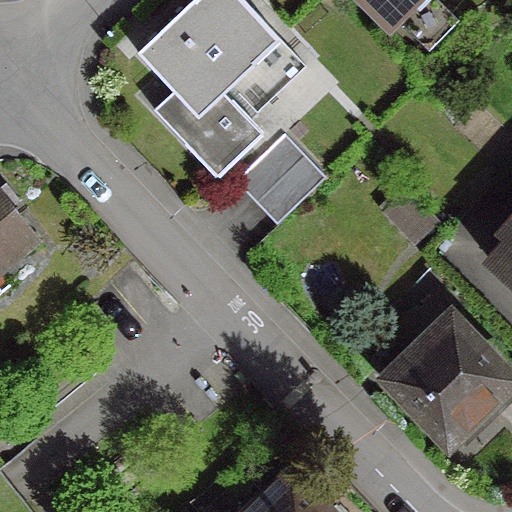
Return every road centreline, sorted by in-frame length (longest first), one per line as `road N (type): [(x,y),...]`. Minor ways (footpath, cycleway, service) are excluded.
road 1 (residential): [(7,83),(418,511)]
road 2 (residential): [(103,0),(7,83)]
